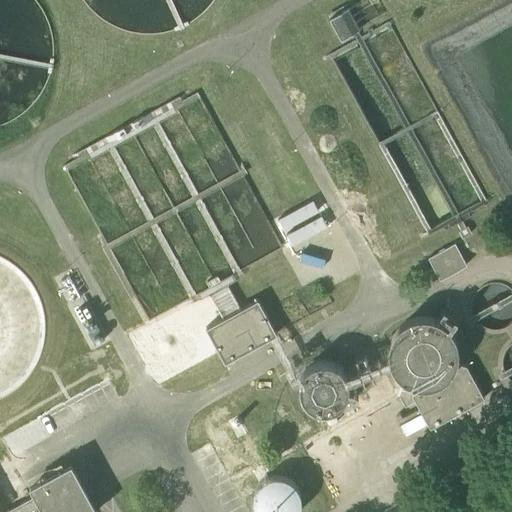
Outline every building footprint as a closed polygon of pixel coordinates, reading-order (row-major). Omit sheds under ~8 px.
[(458,225),(464,236),(468,233),(463,223),(470,219),(468,215),(487,205),(388,22),(374,30),(373,28),(368,31),(369,33),(362,37),(357,29),(386,13),(379,0),(362,0),(330,18),(343,43),(355,36),(356,39),(329,54),(428,236),(443,228),(445,232),(458,225)] [(180,96),(96,141),(77,152),(80,156),(64,165),(148,319),(198,292),(200,297),(210,292),(224,317),(206,327),(225,362),(277,334),(258,298),(240,308),(227,284),(244,275),(241,270),(283,247),(243,174),(247,172),(245,167),(241,170),(198,91),(182,100),(180,96)] [(467,265),(455,243),(428,258),(440,280),(467,265)] [(467,366),(455,362),(457,353),(456,343),(452,334),(445,326),(436,320),(425,317),(414,319),(404,323),(396,331),(391,339),(389,349),(389,358),(392,367),(398,375),(406,381),(399,395),(405,407),(415,401),(430,428),(484,398),(467,366)] [(344,400),(346,396),(351,398),(352,398),(354,398),(355,397),(356,396),(356,395),(356,394),(357,393),(356,392),(356,390),(355,390),(354,389),(349,387),(349,384),(349,380),(348,377),(347,374),(344,370),(341,366),(335,362),(330,360),(325,360),(321,360),(316,361),(311,364),(307,366),(304,370),(302,373),(300,379),(299,384),(299,389),(300,393),(303,399),(305,401),(307,403),(311,405),(315,408),(321,409),(326,410),(331,409),(336,406),(341,402),(344,400)] [(97,511),(99,511),(71,461),(29,484),(35,495),(3,511),(0,511),(0,510),(0,511),(97,511)] [(254,491),(252,499),(254,508),(256,511),(298,511),(301,508),(302,499),(301,491),(296,483),(290,477),(281,474),(273,474),(265,477),(258,483),(254,491)]
